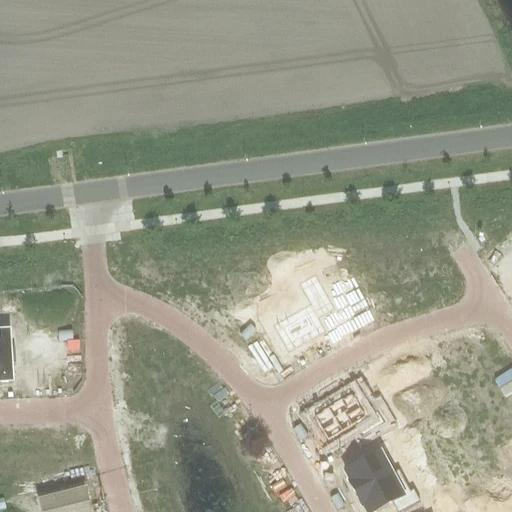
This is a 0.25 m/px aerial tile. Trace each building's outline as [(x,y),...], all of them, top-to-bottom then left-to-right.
[(415,257),(387,265),(399,305),(429,296),(420,268),(430,264),(423,241),(412,245),(415,257)] [(218,273),(208,277),(211,286),(222,282),(218,273)] [(310,306),(273,327),(288,355),(303,347),(312,342),(327,333),(319,320),(335,311),(316,276),(298,286),(310,306)] [(10,334),(0,334),(0,384),(12,384),(11,365),(15,365),(14,350),(10,350),(10,334)] [(460,355),(439,367),(445,378),(451,375),(463,396),(504,373),(491,351),(466,366),(460,355)] [(511,387),(504,373),(463,396),(475,418),(470,421),(476,432),(497,420),(491,409),(511,396),(511,387)] [(321,417),(313,421),(328,445),(345,435),(355,429),(357,428),(363,438),(385,425),(378,413),(366,420),(352,398),(345,402),(344,401),(320,416),(321,417)] [(502,427),(480,438),(486,449),(492,446),(503,468),(511,463),(511,435),(508,438),(502,427)] [(70,435),(23,446),(28,470),(21,472),(24,488),(48,483),(45,471),(76,464),(70,435)] [(369,462),(345,475),(350,484),(349,484),(356,497),(392,477),(381,456),(391,450),(386,439),(364,451),(369,462)] [(511,463),(503,468),(511,486),(511,491),(509,493),(511,499),(511,463)] [(392,477),(356,497),(363,509),(365,511),(379,511),(392,505),(396,511),(405,511),(420,504),(414,492),(410,494),(399,473),(392,477)] [(40,511),(90,511),(85,491),(38,503),(40,511)]
